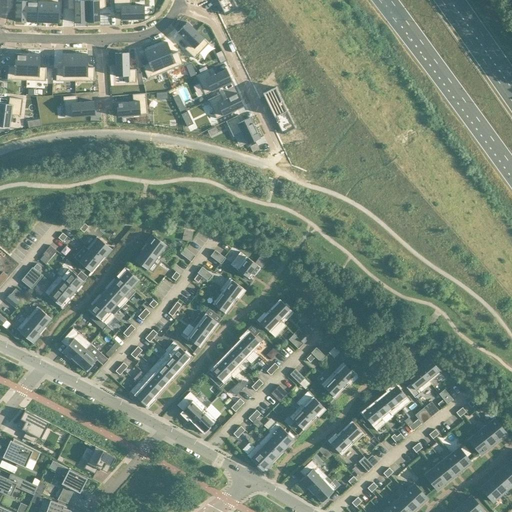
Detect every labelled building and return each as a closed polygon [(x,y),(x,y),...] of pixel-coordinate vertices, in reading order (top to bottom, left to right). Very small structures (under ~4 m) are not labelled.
[(16,0),(15,21),(26,21),(27,1),(16,0)] [(27,1),(26,21),(37,22),(38,0),(26,0),(27,1)] [(38,0),(37,22),(48,22),(49,0),(38,0)] [(49,0),(48,22),(59,23),(60,0),(49,0)] [(74,0),(67,0),(67,9),(74,9),(75,22),(87,22),(86,0),(84,0),(75,0),(74,0)] [(105,0),(86,0),(87,22),(100,21),(99,8),(106,8),(105,0)] [(130,0),(114,0),(114,10),(121,10),(121,19),(145,19),(144,5),(131,5),(130,0)] [(233,0),(217,0),(223,11),(225,15),(238,9),(233,0)] [(187,22),(178,32),(190,43),(185,49),(195,58),(209,43),(187,22)] [(167,42),(155,46),(166,71),(183,64),(178,51),(172,54),(167,42)] [(149,63),(143,66),(148,78),(166,71),(155,46),(144,51),(149,63)] [(129,52),(115,53),(116,76),(128,75),(129,83),(137,82),(136,69),(129,69),(129,52)] [(8,66),(7,79),(27,80),(28,53),(15,53),(15,66),(8,66)] [(28,53),(27,80),(46,81),(47,67),(40,67),(40,54),(28,53)] [(63,67),(56,67),(56,81),(75,81),(75,54),(63,54),(63,67)] [(88,54),(75,54),(75,81),(95,81),(94,67),(88,67),(88,54)] [(208,70),(196,76),(205,94),(232,81),(226,69),(211,76),(208,70)] [(275,87),(263,93),(264,95),(281,130),(283,134),(295,128),(275,87)] [(134,100),(117,101),(118,115),(149,112),(147,92),(133,93),(134,100)] [(220,94),(208,100),(217,118),(244,105),(238,93),(223,100),(220,94)] [(179,94),(173,97),(180,112),(186,109),(179,94)] [(77,95),(63,96),(65,117),(95,114),(94,101),(77,102),(77,95)] [(0,102),(0,126),(10,127),(11,114),(21,116),(23,99),(10,97),(9,104),(0,102)] [(187,111),(181,114),(184,120),(190,117),(187,111)] [(238,115),(226,121),(233,136),(242,132),(248,144),(260,138),(250,117),(241,121),(238,115)] [(85,222),(80,227),(84,231),(88,225),(85,222)] [(67,235),(62,231),(58,236),(63,240),(67,235)] [(147,244),(144,247),(157,257),(157,258),(159,259),(168,246),(152,234),(146,242),(147,244)] [(101,258),(104,255),(105,256),(112,248),(97,235),(87,246),(101,258)] [(84,245),(74,257),(79,261),(91,271),(101,260),(89,249),(87,248),(84,245)] [(144,247),(135,259),(148,269),(157,258),(157,257),(144,247)] [(196,255),(185,247),(180,253),(191,261),(196,255)] [(215,250),(211,256),(221,264),(226,258),(215,250)] [(240,252),(230,264),(238,270),(236,272),(246,279),(247,277),(249,278),(252,274),(254,275),(260,267),(240,252)] [(44,253),(44,254),(40,258),(44,261),(48,257),(44,253)] [(37,270),(41,266),(36,262),(33,266),(37,270)] [(126,265),(117,275),(118,277),(131,289),(132,288),(139,280),(131,273),(132,271),(126,265)] [(28,272),(21,280),(22,280),(32,288),(43,276),(37,271),(33,268),(32,267),(28,272)] [(198,273),(202,276),(208,281),(213,275),(202,267),(198,273)] [(69,268),(62,277),(77,289),(85,280),(88,276),(81,270),(77,275),(69,268)] [(172,277),(176,280),(180,274),(176,271),(172,277)] [(198,282),(202,276),(198,273),(194,279),(198,282)] [(59,274),(52,283),(71,299),(71,298),(70,297),(71,296),(77,289),(62,277),(59,274)] [(166,275),(156,289),(165,296),(175,282),(166,275)] [(118,277),(111,284),(124,296),(125,296),(128,299),(135,291),(132,288),(131,289),(118,277)] [(229,277),(220,290),(222,291),(235,301),(238,297),(239,298),(246,290),(229,277)] [(52,283),(45,292),(57,302),(56,303),(62,309),(71,299),(52,283)] [(111,284),(104,292),(121,307),(128,299),(125,296),(124,296),(111,284)] [(10,293),(5,299),(6,300),(10,304),(18,295),(20,292),(16,288),(14,291),(11,294),(10,293)] [(218,296),(213,303),(226,313),(235,301),(222,291),(218,296)] [(104,292),(97,300),(114,315),(121,307),(104,292)] [(153,299),(149,304),(154,308),(158,303),(153,299)] [(280,299),(269,309),(283,323),(293,312),(280,299)] [(97,300),(88,310),(94,316),(91,319),(103,329),(107,325),(115,316),(114,315),(97,300)] [(177,310),(181,304),(177,301),(173,307),(177,310)] [(37,306),(28,317),(42,330),(52,318),(37,306)] [(173,307),(168,313),(172,316),(177,310),(173,307)] [(198,316),(193,322),(196,325),(209,335),(218,323),(219,322),(222,318),(209,308),(205,313),(201,318),(198,316)] [(264,312),(257,319),(275,337),(286,325),(283,323),(269,309),(266,313),(264,312)] [(42,330),(28,317),(27,316),(17,329),(34,343),(40,335),(39,334),(42,330)] [(131,332),(135,328),(131,324),(127,328),(131,332)] [(196,325),(187,337),(200,347),(209,335),(196,325)] [(248,328),(239,337),(240,338),(253,351),(261,342),(254,335),(258,331),(252,325),(248,328)] [(85,349),(91,343),(73,327),(61,341),(67,346),(62,352),(70,359),(71,357),(75,360),(85,349)] [(127,328),(123,333),(128,337),(131,332),(127,328)] [(153,329),(149,334),(153,337),(157,333),(153,329)] [(305,330),(298,338),(303,343),(311,336),(305,330)] [(150,342),(153,337),(149,334),(145,338),(150,342)] [(294,334),(289,339),(298,348),(303,343),(298,338),(294,334)] [(240,338),(233,346),(246,358),(251,364),(258,356),(253,351),(240,338)] [(173,341),(166,350),(167,351),(184,366),(193,356),(186,350),(185,351),(173,341)] [(120,345),(118,344),(116,342),(112,347),(111,347),(115,350),(120,345)] [(75,360),(87,372),(93,365),(92,364),(96,359),(103,365),(108,359),(91,343),(85,349),(75,360)] [(233,346),(226,353),(239,365),(246,358),(233,346)] [(274,346),(266,354),(271,359),(278,351),(279,351),(274,346)] [(316,347),(311,352),(312,353),(315,357),(321,362),(326,356),(316,347)] [(167,351),(159,359),(176,374),(184,366),(167,351)] [(226,353),(218,362),(231,375),(234,378),(242,369),(239,365),(226,353)] [(312,353),(307,358),(310,362),(315,357),(312,353)] [(422,364),(418,367),(430,381),(441,372),(428,356),(420,363),(422,364)] [(159,359),(152,367),(169,382),(176,374),(159,359)] [(124,370),(128,366),(123,362),(119,366),(124,370)] [(209,370),(206,374),(220,387),(224,383),(231,375),(218,362),(209,370)] [(275,362),(271,367),(275,371),(279,367),(275,362)] [(343,362),(332,373),(345,386),(349,382),(350,384),(358,375),(352,369),(351,370),(343,362)] [(119,366),(116,371),(120,375),(124,370),(119,366)] [(152,367),(145,374),(162,390),(169,382),(152,367)] [(271,367),(267,371),(271,375),(275,371),(271,367)] [(418,367),(406,377),(411,383),(406,387),(415,397),(432,384),(430,381),(418,367)] [(292,372),(290,374),(300,383),(305,378),(295,369),(292,372)] [(332,373),(321,384),(328,391),(327,392),(334,398),(345,386),(332,373)] [(145,374),(138,382),(155,397),(162,390),(145,374)] [(401,408),(410,401),(400,389),(401,388),(396,381),(386,389),(401,408)] [(138,382),(130,391),(142,401),(141,402),(147,409),(156,398),(155,397),(138,382)] [(279,385),(271,393),(280,401),(288,393),(279,385)] [(401,408),(386,389),(385,390),(386,391),(378,398),(392,415),(401,408)] [(445,389),(439,393),(443,399),(447,403),(447,404),(453,399),(445,389)] [(203,404),(190,391),(177,405),(183,410),(180,413),(187,420),(189,419),(203,404)] [(308,391),(297,402),(300,406),(313,419),(317,415),(318,416),(326,409),(308,391)] [(240,398),(236,403),(240,407),(244,402),(240,398)] [(378,398),(370,404),(385,422),(393,416),(392,415),(378,398)] [(443,399),(438,404),(441,407),(447,403),(443,399)] [(235,403),(231,407),(235,411),(240,407),(236,403),(235,403)] [(207,408),(203,404),(189,419),(204,434),(211,427),(209,426),(216,419),(205,409),(207,408)] [(386,423),(370,404),(360,412),(366,419),(367,418),(377,430),(386,423)] [(300,406),(290,416),(303,429),(313,419),(300,406)] [(257,409),(253,414),(257,418),(261,414),(257,409)] [(25,410),(18,423),(24,425),(22,429),(26,431),(23,436),(34,442),(37,436),(41,439),(49,423),(49,422),(25,410)] [(253,414),(248,418),(253,422),(257,418),(253,414)] [(494,418),(485,425),(498,440),(507,433),(494,418)] [(418,419),(413,422),(413,423),(417,427),(421,424),(422,423),(418,419)] [(351,420),(340,431),(353,444),(364,434),(351,420)] [(277,422),(268,430),(269,432),(286,448),(294,439),(293,438),(294,436),(289,432),(290,431),(289,431),(287,433),(277,422)] [(413,422),(409,426),(412,430),(417,427),(413,423),(413,422)] [(485,425),(477,432),(489,447),(498,440),(485,425)] [(328,440),(331,444),(332,444),(342,455),(353,444),(340,431),(337,434),(335,433),(328,440)] [(269,432),(262,439),(278,455),(286,448),(269,432)] [(477,432),(468,438),(481,454),(489,447),(477,432)] [(394,434),(391,436),(394,440),(397,443),(400,441),(396,436),(394,434)] [(3,456),(26,467),(30,458),(36,461),(40,452),(41,453),(41,452),(13,438),(14,439),(13,441),(10,440),(8,446),(10,447),(9,449),(7,448),(3,456)] [(262,439),(254,447),(272,464),(273,463),(271,462),(278,455),(262,439)] [(323,445),(318,449),(323,454),(328,450),(323,445)] [(85,465),(84,468),(95,474),(98,468),(102,470),(102,469),(103,467),(108,470),(115,456),(105,451),(95,446),(88,460),(85,465)] [(459,446),(450,453),(463,469),(471,462),(459,446)] [(254,447),(247,455),(257,465),(256,467),(257,467),(261,472),(263,471),(264,472),(272,464),(254,447)] [(450,453),(441,460),(454,476),(463,469),(450,453)] [(373,455),(368,460),(373,466),(378,461),(373,455)] [(364,456),(359,461),(368,471),(373,466),(368,460),(364,456)] [(3,459),(0,464),(0,465),(15,473),(18,466),(3,459)] [(54,462),(51,467),(59,472),(66,475),(62,483),(65,485),(74,490),(80,492),(87,478),(69,468),(52,460),(52,461),(54,462)] [(312,491),(325,478),(327,476),(312,460),(300,471),(304,476),(299,481),(306,488),(308,487),(312,491)] [(441,460),(433,467),(445,483),(454,476),(441,460)] [(511,473),(505,465),(496,472),(510,487),(511,485),(511,473)] [(433,467),(424,474),(437,490),(445,483),(433,467)] [(496,472),(488,480),(501,495),(510,487),(496,472)] [(0,491),(11,496),(15,486),(34,495),(38,486),(10,473),(8,478),(4,476),(0,474),(0,491)] [(348,479),(349,481),(351,483),(356,478),(353,474),(349,478),(348,479)] [(325,478),(312,491),(323,503),(329,497),(328,496),(335,489),(325,478)] [(488,480),(480,487),(493,502),(501,495),(488,480)] [(414,483),(406,490),(419,505),(427,498),(414,483)] [(60,494),(57,499),(67,503),(69,499),(74,490),(65,485),(60,494)] [(406,490),(398,498),(410,511),(412,511),(419,505),(406,490)] [(471,495),(462,502),(470,511),(481,511),(484,510),(471,495)] [(410,511),(398,498),(390,505),(395,511),(410,511)] [(50,500),(46,511),(71,511),(72,511),(71,511),(71,510),(70,509),(63,507),(64,505),(66,506),(66,505),(51,500),(50,500)] [(22,502),(18,510),(22,511),(26,511),(29,505),(22,502)] [(470,511),(462,502),(454,510),(456,511),(470,511)]
